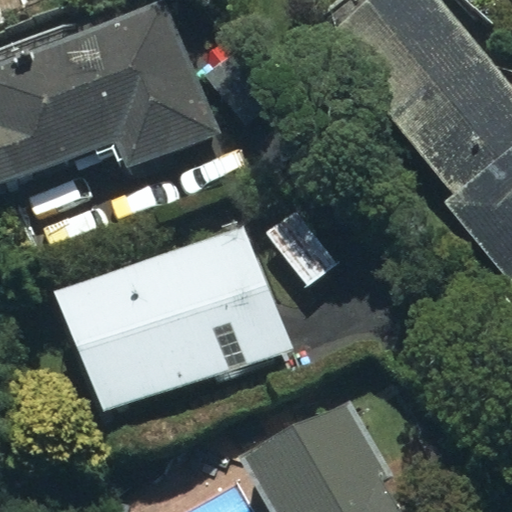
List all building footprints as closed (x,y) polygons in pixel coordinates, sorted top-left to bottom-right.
[(511,82),(443,0),(400,0),(339,51),(470,209),(462,215),(511,275),(511,82)] [(230,141),(174,8),(0,80),(0,206),(128,153),(139,179),(230,141)] [(302,216),(276,241),(322,291),(348,266),(302,216)] [(252,233),(75,308),(126,430),(304,356),(252,233)] [(406,511),(393,488),(403,483),(360,409),(254,470),(278,511),(406,511)]
